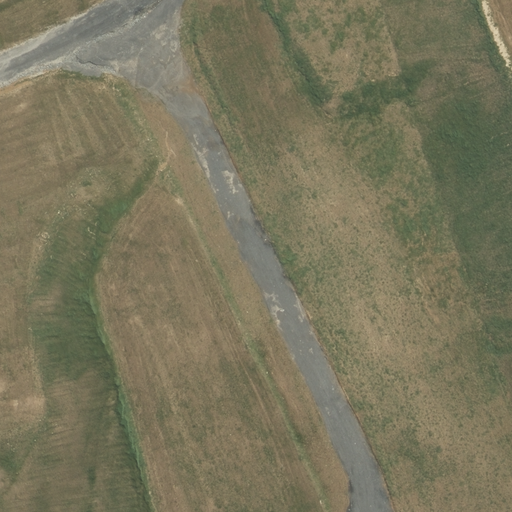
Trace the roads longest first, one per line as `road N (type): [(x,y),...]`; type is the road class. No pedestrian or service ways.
road 1 (residential): [(124,1),(347,438),(371,511)]
road 2 (residential): [(0,63),(73,46),(124,1)]
